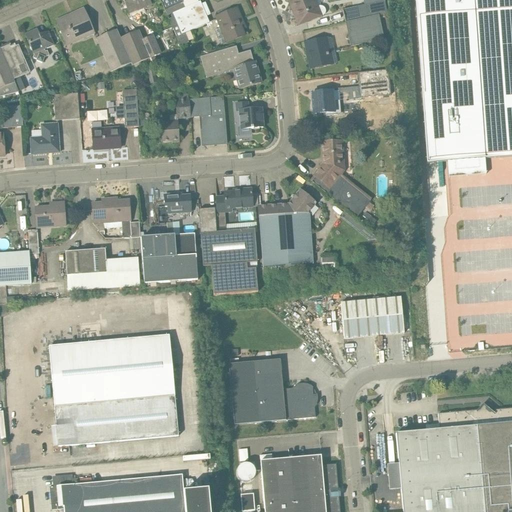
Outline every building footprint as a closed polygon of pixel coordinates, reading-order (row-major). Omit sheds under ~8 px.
[(143,8),(151,5),(148,0),(123,0),(128,12),(129,14),(130,14),(131,17),(133,17),(137,16),(138,14),(136,8),(142,6),(143,8)] [(159,0),(165,11),(182,4),(183,3),(181,0),(159,0)] [(315,0),(314,0),(313,0),(288,0),(299,26),(323,15),(316,0),(315,0)] [(447,162),(485,159),(511,156),(511,0),(415,0),(427,163),(447,162)] [(384,1),(365,5),(357,7),(360,20),(379,16),(387,14),(384,1)] [(201,5),(200,2),(184,9),(173,14),(173,15),(171,16),(172,19),(169,20),(180,47),(189,43),(184,33),(209,22),(207,17),(210,15),(205,3),(201,5)] [(173,14),(184,9),(182,4),(165,11),(167,16),(173,14)] [(345,23),(360,20),(357,7),(343,10),(345,23)] [(221,46),(229,42),(244,36),(238,20),(241,19),(237,9),(216,17),(220,28),(214,31),(221,46)] [(81,39),(94,34),(84,10),(73,14),(74,16),(57,23),(64,40),(79,34),(81,39)] [(360,20),(345,23),(351,47),(384,40),(379,16),(360,20)] [(39,37),(37,30),(25,35),(33,55),(33,58),(34,61),(37,60),(36,61),(42,64),(44,58),(49,56),(47,51),(45,52),(44,50),(54,46),(48,33),(39,37)] [(132,66),(121,40),(117,31),(96,39),(111,72),(132,66)] [(121,40),(132,66),(132,67),(135,72),(157,63),(154,57),(160,55),(152,37),(142,42),(138,32),(121,40)] [(310,69),(332,64),(327,39),(305,44),(310,69)] [(0,46),(0,48),(14,80),(30,73),(18,46),(16,47),(15,45),(11,46),(10,44),(3,47),(2,45),(0,46)] [(217,53),(202,57),(200,58),(207,79),(234,71),(240,90),(261,84),(255,62),(253,63),(250,51),(238,55),(236,47),(217,53)] [(14,80),(0,48),(0,96),(18,92),(14,83),(15,83),(14,80)] [(150,85),(157,83),(154,70),(147,72),(150,85)] [(391,96),(388,70),(359,73),(360,87),(361,99),(391,96)] [(136,79),(132,74),(126,79),(131,84),(136,79)] [(339,115),(337,92),(332,92),(315,93),(316,100),(313,101),(314,114),(316,114),(316,115),(322,115),(322,114),(326,113),(326,116),(337,115),(339,115)] [(55,121),(80,120),(78,94),(54,96),(55,121)] [(191,118),(189,100),(189,95),(181,96),(181,100),(175,101),(177,119),(191,118)] [(125,128),(139,127),(137,97),(123,98),(125,128)] [(189,100),(191,118),(201,117),(203,146),(227,143),(225,115),(223,97),(189,100)] [(248,110),(248,103),(236,104),(236,112),(239,111),(241,130),(264,128),(262,109),(248,110)] [(2,129),(23,127),(22,106),(1,108),(2,129)] [(161,142),(172,141),(172,140),(179,140),(178,121),(170,122),(170,124),(162,125),(162,131),(160,132),(161,142)] [(32,155),(59,153),(57,124),(41,126),(42,138),(30,139),(32,155)] [(94,151),(106,150),(105,146),(120,145),(119,129),(101,130),(102,133),(93,134),(94,151)] [(371,211),(374,207),(369,203),(370,201),(339,176),(344,171),(342,142),(322,144),(323,164),(314,176),(316,178),(312,183),(357,219),(366,207),(371,211)] [(217,213),(231,212),(231,209),(252,208),(251,189),(233,191),(233,193),(224,193),(224,197),(216,198),(217,213)] [(288,205),(258,207),(259,219),(310,215),(307,213),(316,204),(300,191),(288,205)] [(176,197),(176,195),(164,195),(165,207),(167,207),(168,214),(191,213),(189,196),(176,197)] [(122,240),(129,239),(140,238),(139,223),(130,223),(130,221),(129,201),(112,202),(112,199),(102,200),(102,204),(91,205),(93,224),(102,236),(105,236),(104,223),(121,222),(122,240)] [(66,227),(64,203),(56,203),(56,207),(35,208),(36,225),(49,224),(49,227),(66,227)] [(215,209),(199,210),(203,267),(211,266),(214,296),(257,293),(255,269),(247,270),(247,264),(257,263),(255,230),(216,232),(215,209)] [(369,240),(374,239),(375,237),(373,235),(345,213),(341,217),(369,240)] [(259,219),(262,267),(313,264),(310,215),(259,219)] [(29,246),(38,246),(37,231),(28,231),(29,246)] [(401,240),(394,234),(391,237),(398,244),(401,240)] [(197,282),(194,235),(173,236),(167,237),(165,237),(141,238),(141,250),(143,269),(144,284),(197,282)] [(140,238),(129,239),(130,250),(141,249),(140,238)] [(38,246),(29,246),(29,255),(39,255),(38,246)] [(107,275),(105,250),(65,253),(66,264),(67,277),(67,278),(107,275)] [(0,286),(31,284),(29,252),(0,253),(0,286)] [(344,340),(404,334),(401,298),(341,304),(344,340)] [(58,448),(178,437),(169,336),(49,347),(58,448)] [(252,353),(262,352),(261,340),(251,341),(252,353)] [(317,396),(317,394),(313,395),(312,388),(311,387),(308,385),(305,384),(304,384),(301,384),(299,385),(296,386),(294,387),(292,389),(283,390),(280,360),(229,365),(234,425),(315,418),(314,408),(316,406),(317,402),(317,400),(318,398),(317,396)] [(401,490),(402,511),(511,511),(511,408),(496,410),(493,413),(483,405),(478,411),(438,414),(439,425),(439,430),(424,431),(396,434),(398,464),(401,490)] [(322,466),(321,456),(260,462),(264,511),(339,511),(336,465),(322,466)] [(241,469),(240,486),(256,487),(257,470),(241,469)] [(210,511),(208,490),(184,493),(182,476),(73,486),(72,475),(55,477),(55,487),(49,487),(51,511),(64,510),(64,511),(210,511)] [(241,511),(242,511),(255,511),(253,494),(241,495),(241,511)]
